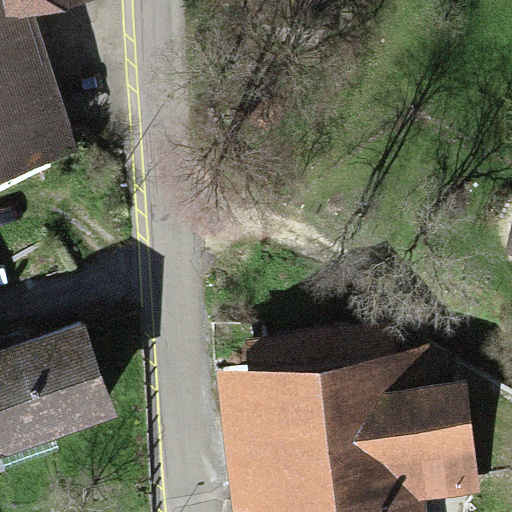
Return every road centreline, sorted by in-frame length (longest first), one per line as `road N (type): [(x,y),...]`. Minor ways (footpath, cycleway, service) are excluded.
road 1 (tertiary): [(187,511),(156,269),(159,0)]
road 2 (track): [(511,368),(342,281)]
